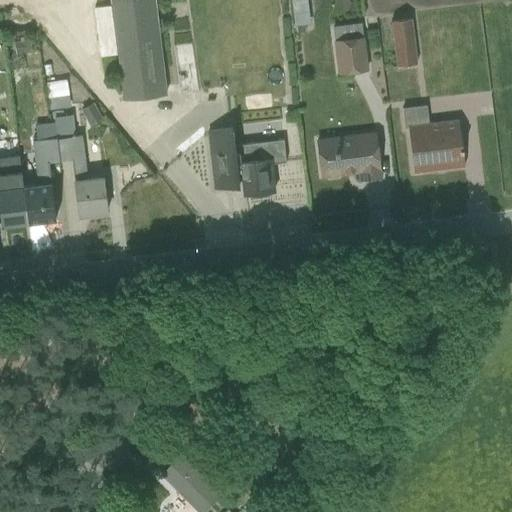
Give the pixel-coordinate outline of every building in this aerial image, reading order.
[(100,0),(111,96),(155,91),(144,0),(100,0)] [(353,0),(351,0),(341,1),(342,19),(355,18),(353,0)] [(403,15),(381,16),(383,66),(405,65),(403,15)] [(332,28),(337,73),(366,70),(361,25),(332,28)] [(34,95),(56,93),(54,78),(33,80),(34,95)] [(406,106),(410,169),(459,166),(456,121),(429,122),(428,105),(406,106)] [(24,134),(45,132),(43,120),(23,122),(24,134)] [(76,126),(18,138),(25,171),(41,168),(40,159),(61,155),(63,167),(83,163),(76,126)] [(271,190),(268,164),(283,162),(280,138),(233,143),(231,126),(203,129),(210,188),(235,185),(236,194),(271,190)] [(356,178),(376,175),(370,129),(309,137),(314,176),(355,171),(356,178)] [(70,215),(102,212),(98,172),(66,175),(70,215)] [(19,224),(49,219),(44,178),(13,182),(19,224)] [(195,511),(200,511),(219,494),(178,453),(157,473),(195,511)] [(150,505),(155,511),(183,511),(165,491),(150,505)]
